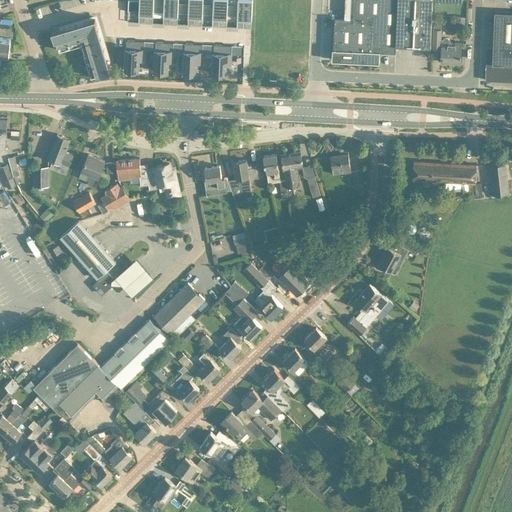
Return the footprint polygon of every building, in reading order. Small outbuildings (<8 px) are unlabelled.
[(128,0),(128,10),(129,10),(139,10),(138,22),(145,23),(145,22),(146,14),(153,14),(153,11),(153,0),(154,0),(153,0),(128,0)] [(153,0),(153,11),(164,11),(163,23),(170,24),(170,15),(178,15),(178,12),(177,12),(178,1),(179,1),(178,0),(153,0),(154,0),(153,0)] [(178,1),(177,12),(178,12),(188,12),(188,25),(194,25),(195,16),(202,17),(203,13),(202,13),(202,2),(203,2),(203,0),(188,0),(189,2),(179,1),(178,1)] [(202,2),(202,13),(203,13),(213,14),(212,26),(219,26),(219,17),(227,18),(227,14),(226,14),(227,4),(228,4),(227,0),(213,0),(213,3),(203,2),(202,2)] [(227,4),(226,14),(227,14),(237,15),(237,27),(243,27),(244,19),(251,19),(252,19),(252,16),(252,0),(237,0),(238,4),(228,4),(227,4)] [(332,49),(332,62),(379,64),(380,51),(395,52),(396,44),(395,44),(397,0),(353,0),(353,19),(335,18),(334,22),(333,50),(332,49)] [(397,0),(395,44),(396,44),(430,46),(431,36),(432,22),(432,0),(444,0),(463,1),(462,0),(397,0)] [(295,3),(261,1),(260,19),(259,38),(261,38),(261,44),(259,44),(257,77),(281,78),(288,78),(291,25),(293,25),(295,3)] [(493,46),(493,47),(511,48),(511,11),(504,11),(494,11),(493,46)] [(456,15),(456,23),(465,24),(465,16),(456,15)] [(95,17),(51,30),(51,31),(57,51),(81,44),(91,76),(91,78),(97,76),(111,72),(95,17)] [(433,24),(433,37),(441,37),(441,24),(438,24),(433,24)] [(0,59),(1,60),(1,54),(9,55),(11,39),(0,37),(0,59)] [(441,40),(441,46),(442,46),(441,52),(441,62),(451,62),(451,61),(455,61),(455,62),(460,62),(461,42),(455,42),(455,43),(450,42),(450,41),(450,40),(449,39),(447,38),(446,38),(445,38),(444,39),(443,40),(441,40)] [(126,40),(125,69),(130,70),(130,71),(138,72),(139,60),(143,60),(144,43),(135,42),(135,41),(126,40)] [(155,42),(154,71),(159,71),(159,73),(167,73),(168,61),(173,61),(173,44),(164,44),(164,42),(155,42)] [(185,43),(183,72),(188,72),(188,74),(196,74),(197,62),(202,63),(203,45),(194,45),(194,43),(185,43)] [(214,44),(213,73),(218,74),(217,75),(226,76),(226,64),(231,64),(232,47),(223,46),(223,45),(214,44)] [(487,47),(486,80),(511,80),(511,48),(493,47),(493,46),(487,46),(487,47)] [(51,148),(48,158),(53,159),(61,163),(61,162),(69,165),(73,154),(65,151),(67,148),(70,138),(57,133),(54,143),(51,148)] [(300,150),(281,153),(283,163),(284,169),(286,180),(285,180),(286,187),(300,185),(297,167),(303,166),(302,160),(300,150)] [(88,154),(85,163),(82,169),(92,173),(88,183),(95,186),(99,176),(98,175),(104,161),(88,154)] [(263,156),(265,165),(266,165),(267,172),(273,171),(274,179),(280,178),(279,170),(277,154),(263,156)] [(331,156),(332,166),(333,173),(341,172),(341,173),(351,171),(348,154),(331,156)] [(15,156),(8,158),(14,176),(20,174),(15,156)] [(140,158),(116,160),(117,169),(118,180),(130,179),(130,176),(140,175),(140,185),(149,185),(148,181),(148,170),(147,164),(140,164),(140,158)] [(236,178),(228,180),(232,190),(235,200),(236,200),(236,201),(244,200),(243,196),(252,195),(250,184),(249,176),(248,169),(246,159),(233,161),(234,171),(236,178)] [(413,179),(423,179),(475,182),(476,164),(414,161),(413,179)] [(113,162),(106,162),(107,172),(114,171),(113,162)] [(490,164),(491,174),(493,195),(509,193),(506,162),(490,164)] [(7,163),(0,166),(0,169),(8,188),(16,185),(7,163)] [(157,179),(148,181),(149,185),(149,189),(159,187),(159,185),(165,183),(168,197),(170,196),(180,194),(176,176),(172,176),(169,163),(154,166),(157,176),(157,179)] [(207,180),(204,181),(207,196),(206,188),(218,186),(224,185),(225,190),(232,190),(228,180),(227,177),(224,178),(222,178),(221,175),(220,165),(205,167),(207,180)] [(33,166),(33,185),(37,185),(37,190),(48,190),(48,167),(33,166)] [(355,186),(363,185),(360,169),(353,171),(355,186)] [(315,175),(307,178),(312,196),(320,194),(315,175)] [(285,180),(280,181),(282,198),(288,198),(286,187),(285,180)] [(105,189),(107,194),(120,187),(120,186),(117,182),(105,189)] [(107,194),(101,197),(104,201),(108,209),(129,197),(122,185),(120,187),(107,194)] [(73,201),(78,210),(83,217),(91,212),(88,207),(96,203),(89,192),(73,201)] [(14,196),(19,205),(24,202),(19,193),(14,196)] [(108,209),(104,201),(98,205),(103,213),(108,209)] [(46,222),(55,213),(49,207),(40,216),(46,222)] [(153,209),(154,213),(154,216),(163,215),(162,208),(153,209)] [(79,219),(68,229),(60,236),(97,278),(116,261),(79,219)] [(274,228),(274,227),(265,229),(268,242),(281,238),(278,227),(274,228)] [(244,231),(233,235),(234,239),(245,236),(244,231)] [(378,265),(387,270),(392,272),(401,255),(404,256),(408,249),(393,241),(389,248),(388,247),(378,265)] [(154,276),(137,257),(116,277),(113,278),(112,283),(122,284),(133,296),(154,276)] [(279,263),(285,268),(290,262),(285,258),(279,263)] [(264,263),(258,269),(268,279),(276,288),(282,282),(264,263)] [(287,282),(290,285),(297,292),(308,281),(297,271),(291,264),(286,269),(292,276),(287,282)] [(249,272),(252,275),(262,285),(268,279),(258,269),(255,266),(249,272)] [(107,272),(94,284),(102,293),(112,283),(113,278),(107,272)] [(153,316),(160,323),(175,337),(195,318),(190,313),(205,299),(195,289),(188,282),(153,316)] [(355,301),(362,307),(363,308),(355,317),(353,316),(347,323),(360,334),(367,327),(366,327),(376,316),(370,312),(377,304),(382,309),(389,300),(370,283),(355,301)] [(255,300),(261,306),(271,317),(283,306),(267,289),(255,300)] [(244,297),(236,305),(244,313),(234,324),(238,328),(239,327),(250,338),(251,337),(254,337),(257,334),(256,331),(262,326),(252,317),(258,311),(244,297)] [(408,307),(414,312),(419,305),(414,301),(408,307)] [(128,338),(149,360),(170,339),(149,318),(135,332),(129,338),(128,338)] [(305,338),(312,345),(315,348),(319,352),(330,341),(326,337),(316,326),(305,338)] [(219,348),(222,351),(229,358),(241,346),(238,343),(242,339),(230,327),(221,336),(226,340),(219,348)] [(205,333),(200,339),(210,348),(215,343),(205,333)] [(149,360),(128,338),(101,366),(114,379),(119,384),(121,387),(149,360)] [(61,413),(66,408),(73,416),(95,394),(102,401),(119,384),(114,379),(101,366),(78,342),(34,386),(40,393),(52,404),(61,413)] [(382,343),(375,350),(380,355),(387,348),(382,343)] [(283,359),(291,366),(298,374),(310,362),(295,348),(283,359)] [(199,370),(201,373),(208,380),(220,368),(210,358),(210,359),(204,352),(199,357),(205,363),(199,370)] [(184,354),(178,359),(188,369),(193,364),(184,354)] [(159,382),(167,375),(153,362),(146,369),(159,382)] [(264,376),(265,378),(263,379),(274,390),(279,384),(285,390),(288,387),(294,393),(300,386),(288,374),(284,378),(274,368),(269,374),(267,374),(264,376)] [(173,384),(181,392),(188,399),(199,389),(190,379),(194,375),(188,369),(173,384)] [(341,369),(333,377),(347,390),(354,382),(341,369)] [(0,400),(3,403),(19,384),(12,378),(0,391),(0,400)] [(132,385),(126,391),(135,401),(145,411),(150,406),(158,414),(165,422),(177,410),(165,398),(170,393),(163,387),(161,389),(147,403),(143,398),(144,398),(146,395),(139,388),(142,386),(136,380),(132,385)] [(242,400),(249,407),(252,410),(257,405),(264,412),(269,407),(276,414),(271,419),(282,409),(273,400),(268,395),(263,400),(253,390),(242,400)] [(321,390),(313,398),(325,410),(333,403),(321,390)] [(40,393),(35,398),(38,402),(46,410),(52,404),(40,393)] [(279,394),(273,400),(282,409),(283,410),(289,404),(279,394)] [(325,410),(313,398),(306,404),(319,416),(325,410)] [(127,409),(124,412),(140,428),(135,433),(145,442),(156,431),(149,424),(147,421),(147,422),(141,416),(145,411),(135,401),(127,409)] [(2,414),(0,417),(0,416),(0,429),(3,433),(25,410),(25,409),(15,403),(12,407),(13,408),(6,417),(2,414)] [(25,410),(3,433),(13,442),(22,431),(17,427),(34,409),(29,405),(25,409),(25,410)] [(222,420),(229,428),(240,439),(247,432),(254,439),(262,432),(251,420),(245,425),(243,423),(231,411),(222,420)] [(146,420),(155,428),(158,425),(149,417),(146,420)] [(39,424),(28,436),(33,441),(45,429),(39,424)] [(208,455),(214,459),(215,457),(218,459),(227,447),(235,452),(241,444),(219,429),(216,434),(211,431),(200,446),(210,453),(208,455)] [(73,435),(80,441),(84,437),(77,431),(73,435)] [(30,444),(28,446),(21,454),(30,463),(51,441),(51,440),(53,438),(49,434),(35,448),(30,444)] [(84,438),(90,443),(100,453),(105,448),(92,435),(84,438)] [(51,441),(30,463),(40,472),(49,462),(46,459),(58,447),(51,441)] [(65,455),(75,445),(70,441),(60,451),(65,455)] [(111,457),(120,466),(132,455),(126,449),(129,446),(126,442),(118,450),(112,444),(105,451),(111,457)] [(100,453),(90,443),(84,449),(95,460),(86,469),(102,484),(112,474),(103,465),(96,458),(101,454),(100,453)] [(319,460),(337,477),(342,472),(324,455),(319,460)] [(176,469),(184,475),(193,481),(200,471),(209,477),(215,468),(201,458),(197,464),(185,456),(176,469)] [(58,473),(50,481),(64,495),(72,487),(73,489),(80,482),(87,489),(92,484),(84,476),(80,481),(71,473),(75,468),(64,458),(60,462),(53,469),(58,473)] [(230,476),(228,477),(238,484),(241,487),(247,479),(245,478),(234,470),(230,476)] [(166,500),(172,492),(177,485),(165,477),(154,492),(166,500)] [(180,480),(177,483),(180,485),(178,489),(187,496),(182,503),(187,507),(192,499),(198,492),(185,483),(180,480)] [(0,511),(10,511),(3,505),(7,501),(0,494),(0,511)]
